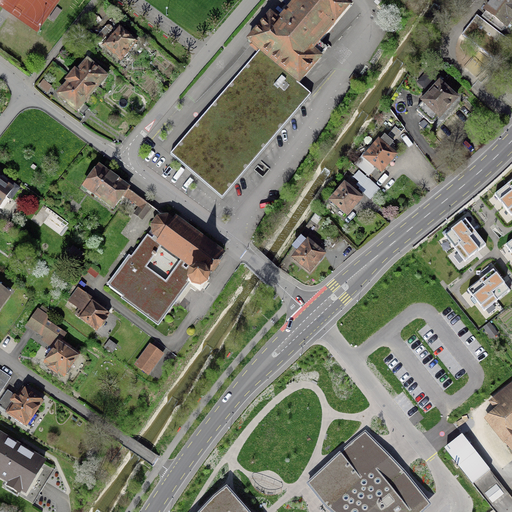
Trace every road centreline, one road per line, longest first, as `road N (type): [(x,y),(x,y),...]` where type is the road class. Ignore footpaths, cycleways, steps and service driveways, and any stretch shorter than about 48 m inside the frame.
road 1 (primary): [(312,309),(511,140)]
road 2 (residential): [(121,159),(312,309)]
road 3 (primary): [(174,473),(312,309)]
road 4 (residential): [(0,356),(174,473)]
road 5 (residential): [(121,159),(204,53)]
